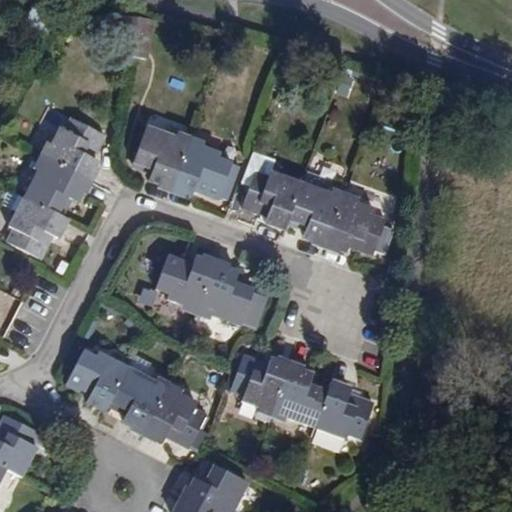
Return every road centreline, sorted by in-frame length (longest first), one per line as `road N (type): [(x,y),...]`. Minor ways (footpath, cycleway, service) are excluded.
road 1 (residential): [(30,383),(129,196),(306,261)]
road 2 (tertiary): [(319,5),(404,48),(511,87)]
road 3 (residential): [(125,486),(99,438),(30,383)]
road 4 (tertiary): [(511,63),(389,0)]
